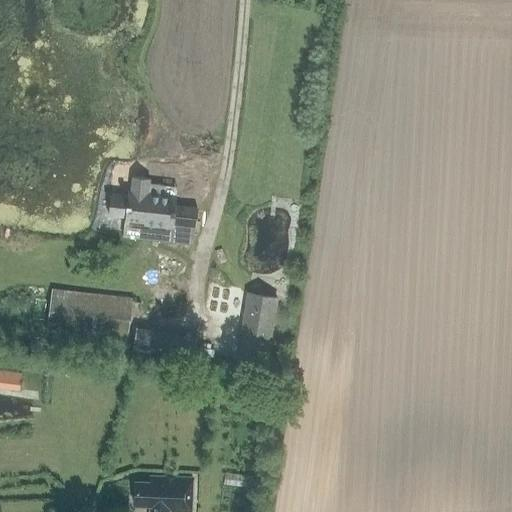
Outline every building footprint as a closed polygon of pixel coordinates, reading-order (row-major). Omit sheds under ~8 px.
[(125,218),(124,222),(173,227),(173,224),(195,227),(197,208),(182,207),(182,209),(175,208),(176,196),(162,195),(163,185),(149,183),(150,179),(131,177),(130,192),(127,192),(127,196),(110,194),(108,216),(125,218)] [(183,314),(187,244),(144,242),(140,312),(183,314)] [(217,281),(218,268),(206,267),(202,314),(221,315),(223,290),(216,289),(217,281)] [(124,294),(135,296),(137,276),(126,274),(124,294)] [(47,331),(128,341),(133,301),(133,298),(52,290),(47,331)] [(248,293),(243,321),(259,324),(257,336),(260,336),(257,351),(267,353),(276,298),(248,293)] [(275,400),(276,388),(250,386),(250,399),(275,400)] [(224,486),(249,488),(249,477),(226,474),(224,486)] [(167,511),(168,511),(167,511),(189,511),(191,477),(149,475),(149,481),(133,481),(132,505),(148,505),(147,511),(167,511)]
